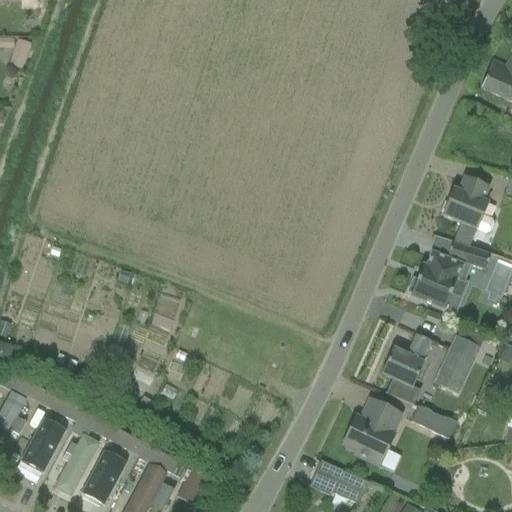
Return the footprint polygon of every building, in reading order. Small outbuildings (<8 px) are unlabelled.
[(11,41),(0,40),(0,49),(11,50),(11,41)] [(10,61),(23,65),(30,47),(17,42),(10,61)] [(511,56),(509,61),(506,69),(492,63),(480,90),(511,105),(511,56)] [(443,218),(476,232),(485,236),(491,234),(494,226),(491,221),(482,217),(487,205),(482,204),(488,190),(463,180),(458,194),(453,192),(443,218)] [(459,302),(459,301),(465,286),(462,284),(469,268),(485,273),(490,256),(451,244),(446,262),(431,255),(426,270),(422,268),(416,283),(413,281),(408,294),(411,295),(410,298),(443,312),(449,297),(459,302)] [(60,251),(52,248),(49,256),(58,259),(60,251)] [(129,276),(120,273),(117,283),(127,285),(129,276)] [(10,327),(0,322),(0,338),(5,340),(10,327)] [(412,390),(423,365),(421,364),(430,344),(416,337),(407,357),(392,351),(381,377),(392,382),(385,396),(412,407),(419,393),(412,390)] [(456,396),(478,350),(457,339),(435,386),(456,396)] [(0,345),(0,365),(6,367),(12,350),(0,345)] [(174,360),(182,363),(186,356),(178,352),(174,360)] [(58,355),(55,363),(62,367),(65,359),(58,355)] [(69,361),(65,369),(73,372),(77,364),(69,361)] [(4,372),(0,379),(0,388),(10,393),(18,379),(4,372)] [(44,409),(51,396),(18,379),(11,391),(36,405),(44,409)] [(130,392),(127,399),(134,403),(138,395),(130,392)] [(76,426),(83,413),(51,396),(44,409),(76,426)] [(30,407),(11,398),(0,417),(0,457),(11,441),(19,445),(28,427),(21,423),(30,407)] [(391,436),(400,417),(369,402),(360,422),(355,419),(342,447),(355,453),(354,457),(379,468),(393,437),(391,436)] [(410,424),(448,442),(456,425),(417,409),(410,424)] [(83,413),(76,426),(108,443),(115,430),(83,413)] [(41,474),(64,431),(63,430),(62,431),(42,420),(42,419),(41,419),(18,462),(19,462),(20,461),(40,472),(40,473),(41,474)] [(140,460),(146,447),(115,430),(108,443),(140,460)] [(511,431),(507,430),(503,447),(511,445),(511,431)] [(101,449),(83,440),(53,493),(71,503),(101,449)] [(146,447),(140,460),(171,476),(179,464),(146,447)] [(102,506),(125,463),(123,463),(123,464),(102,453),(103,452),(102,451),(79,494),(80,495),(81,494),(101,504),(101,506),(102,506)] [(445,481),(453,464),(441,458),(433,475),(445,481)] [(188,470),(178,465),(172,477),(182,482),(188,470)] [(169,478),(145,468),(120,511),(149,511),(150,510),(154,511),(167,511),(180,493),(165,485),(169,478)] [(184,486),(197,493),(204,480),(191,473),(184,486)] [(343,473),(338,484),(363,496),(370,486),(343,473)] [(356,506),(363,496),(338,484),(333,496),(356,506)]
